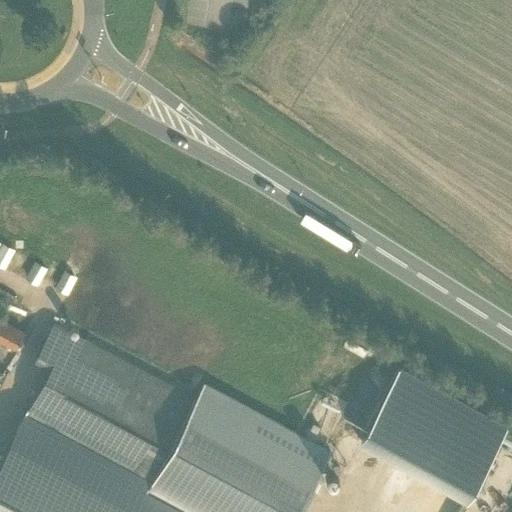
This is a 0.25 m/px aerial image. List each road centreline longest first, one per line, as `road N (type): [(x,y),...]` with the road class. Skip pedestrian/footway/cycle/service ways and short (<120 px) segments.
road 1 (trunk): [(511,335),(234,160)]
road 2 (trunk): [(60,85),(211,158),(234,160)]
road 3 (trunk): [(234,160),(223,142),(91,37)]
